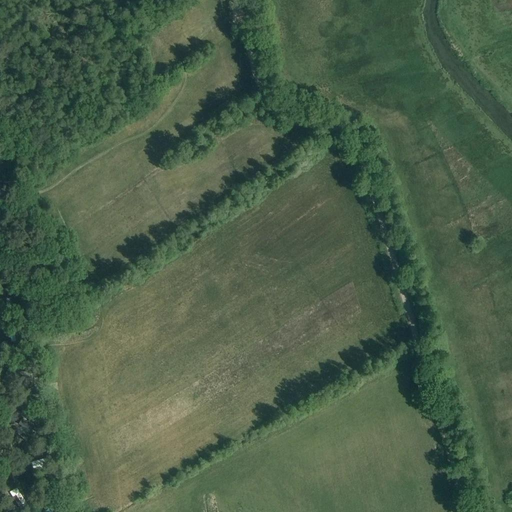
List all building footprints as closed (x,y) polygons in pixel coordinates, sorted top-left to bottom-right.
[(15,348),(26,346),(22,329),(14,331),(17,343),(14,344),(15,348)] [(16,381),(30,383),(31,375),(17,373),(16,381)] [(34,426),(22,419),(18,425),(31,432),(34,426)] [(49,460),(32,464),(34,473),(52,468),(49,460)] [(29,506),(20,490),(11,496),(21,511),(22,510),(23,511),(26,511),(29,510),(27,507),(29,506)]
